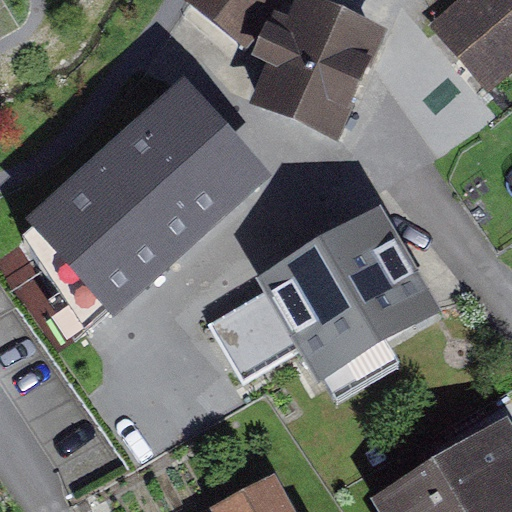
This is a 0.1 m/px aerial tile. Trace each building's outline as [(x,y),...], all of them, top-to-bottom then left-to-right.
[(511,72),(511,0),(469,0),(435,31),(489,92),(511,72)] [(251,107),(338,144),(383,41),(296,4),(251,107)] [(263,186),(185,98),(32,234),(37,239),(29,246),(87,329),(105,313),(112,320),(263,186)] [(389,213),(283,275),(334,363),(441,302),(389,213)] [(511,511),(511,427),(398,495),(408,511),(511,511)]
